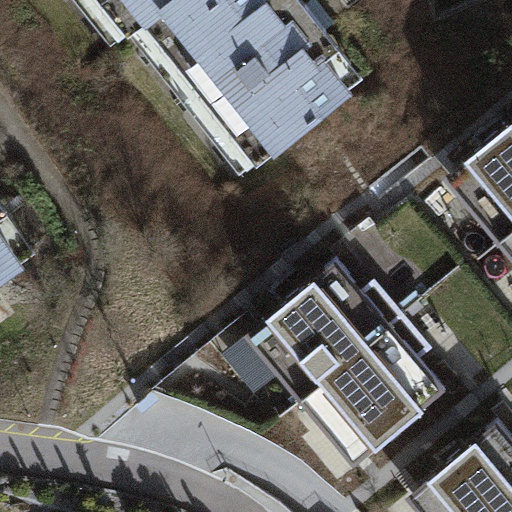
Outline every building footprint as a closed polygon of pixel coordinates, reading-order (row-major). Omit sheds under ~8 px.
[(69,0),(108,49),(128,34),(242,178),(356,89),(321,45),(333,35),(305,0),(69,0)] [(511,123),(447,178),(511,253),(511,123)] [(0,276),(25,259),(0,222),(0,209),(7,205),(0,194),(0,276)] [(336,259),(249,333),(357,460),(444,386),(336,259)] [(511,511),(511,437),(497,420),(410,493),(425,511),(511,511)]
